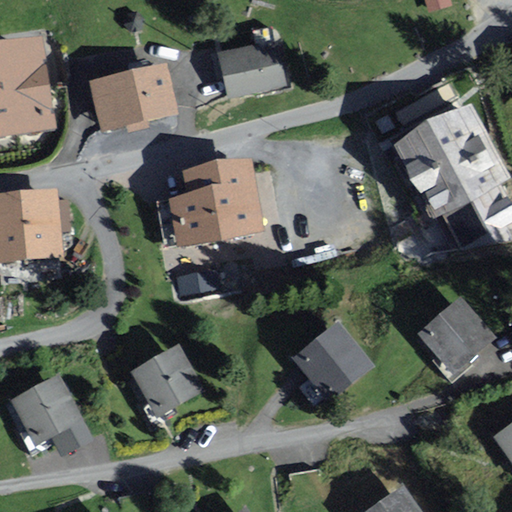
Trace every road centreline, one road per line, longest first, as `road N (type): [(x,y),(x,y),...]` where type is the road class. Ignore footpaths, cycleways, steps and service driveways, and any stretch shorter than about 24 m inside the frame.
road 1 (residential): [(0,488),(326,432),(511,366)]
road 2 (residential): [(511,28),(354,101),(68,172)]
road 3 (residential): [(68,172),(101,221),(113,292),(97,317),(62,336),(0,348)]
